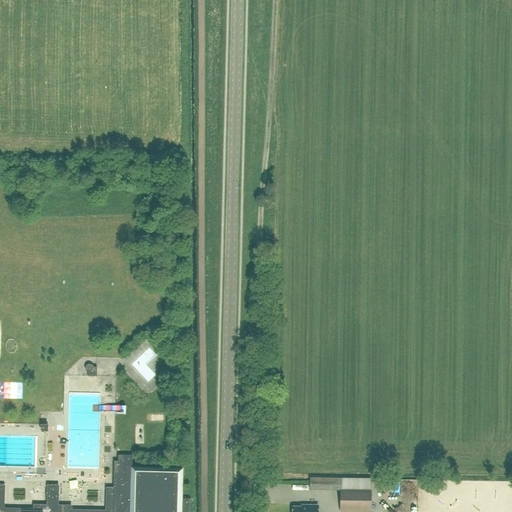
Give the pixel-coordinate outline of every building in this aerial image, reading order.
[(86,373),(87,374),(87,377),(97,377),(97,368),(94,368),(93,367),(92,366),(91,365),(90,365),(88,365),(87,365),(86,366),(86,367),(85,368),(85,369),(85,371),(86,372),(86,373)] [(190,511),(190,499),(182,499),(183,469),(132,468),(132,456),(118,455),(118,462),(114,461),(112,511),(190,511)] [(341,478),(309,476),(309,488),(340,489),(341,478)] [(48,501),(57,501),(57,486),(48,486),(48,501)] [(370,511),(371,490),(340,490),(340,511),(370,511)]
